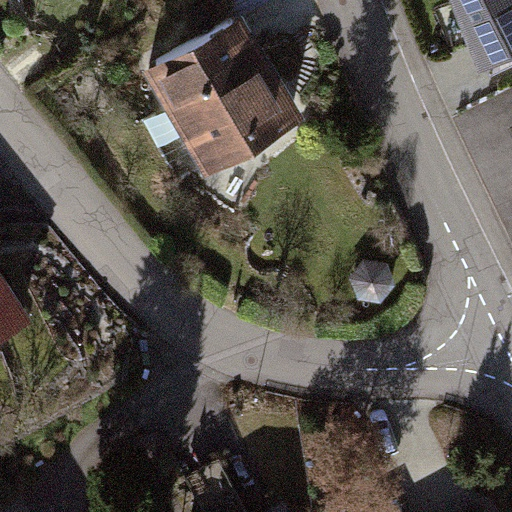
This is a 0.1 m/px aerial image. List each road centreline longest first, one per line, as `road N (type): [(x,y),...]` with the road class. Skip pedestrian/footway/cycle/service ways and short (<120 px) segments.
road 1 (residential): [(498,333),(427,366),(288,367),(205,350),(78,216),(0,118)]
road 2 (residential): [(498,333),(345,0)]
